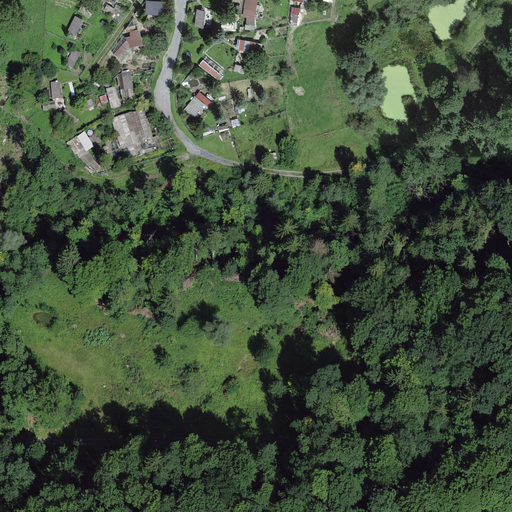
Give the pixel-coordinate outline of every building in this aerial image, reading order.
[(246,0),(245,16),(256,18),(258,0),(246,0)] [(301,20),(301,5),(293,5),(293,20),(301,20)] [(206,24),(207,8),(197,8),(197,24),(206,24)] [(71,30),(78,32),(83,16),(76,14),(71,30)] [(138,45),(145,41),(138,26),(130,30),(138,45)] [(115,53),(124,60),(138,43),(129,35),(115,53)] [(262,53),(264,42),(240,36),(237,47),(262,53)] [(68,65),(76,68),(82,53),(74,49),(68,65)] [(205,57),(200,65),(219,76),(224,68),(205,57)] [(119,75),(122,91),(135,88),(132,72),(119,75)] [(187,111),(197,115),(204,99),(193,95),(187,111)] [(122,149),(130,147),(143,143),(135,113),(113,119),(122,149)]
